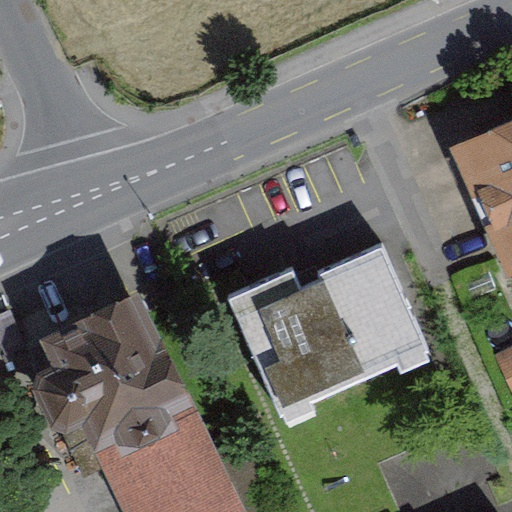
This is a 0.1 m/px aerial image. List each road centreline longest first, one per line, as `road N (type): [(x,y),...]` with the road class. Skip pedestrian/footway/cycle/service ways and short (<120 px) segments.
road 1 (residential): [(511,17),(97,192)]
road 2 (unknown): [(354,85),(511,449)]
road 3 (residential): [(5,0),(97,192)]
